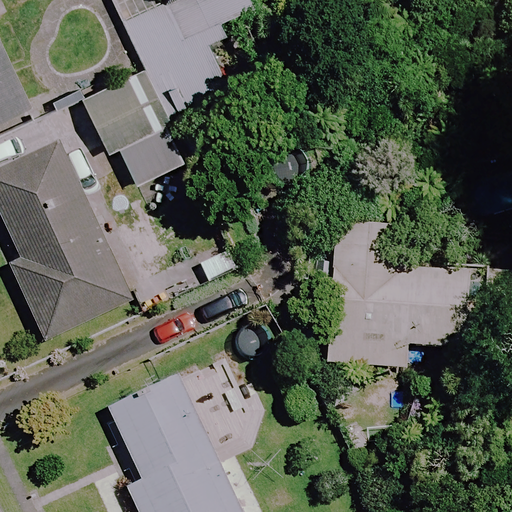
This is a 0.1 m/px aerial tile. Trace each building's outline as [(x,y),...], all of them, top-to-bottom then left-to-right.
[(259,0),(258,0),(98,0),(164,133),(231,100),(205,46),(220,39),(212,24),(259,0)] [(0,119),(25,108),(0,56),(0,119)] [(131,189),(175,167),(157,130),(148,135),(118,74),(73,96),(103,156),(112,151),(131,189)] [(128,307),(56,149),(0,174),(0,217),(22,265),(9,271),(43,346),(128,307)] [(511,273),(428,269),(430,231),(335,226),(327,369),(405,373),(406,351),(511,356),(511,273)] [(236,511),(177,381),(107,412),(139,484),(125,490),(135,511),(236,511)]
